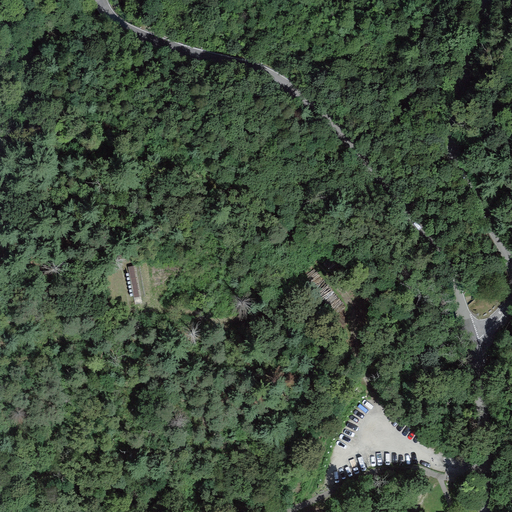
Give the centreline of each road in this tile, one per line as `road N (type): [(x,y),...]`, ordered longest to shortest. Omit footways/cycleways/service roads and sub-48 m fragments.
road 1 (residential): [(101,0),(115,23),(258,69),(315,109),(426,235),(471,344)]
road 2 (residential): [(489,0),(451,148),(511,264)]
road 3 (residential): [(471,344),(484,422),(486,511)]
road 4 (track): [(486,466),(447,477),(418,468),(375,471),(339,489)]
road 5 (track): [(178,511),(118,487),(85,488),(61,469),(42,473)]
